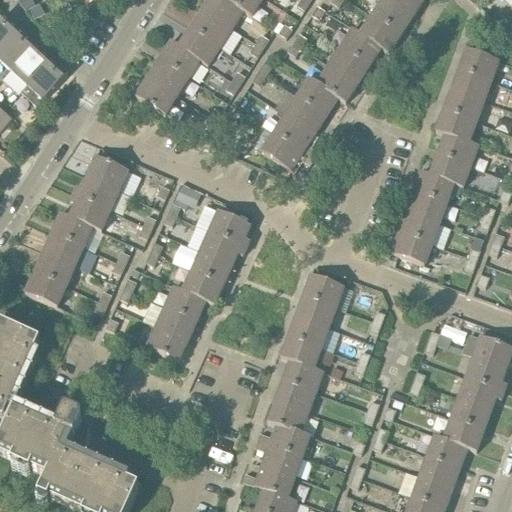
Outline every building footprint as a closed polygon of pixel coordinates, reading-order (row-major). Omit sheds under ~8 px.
[(211,0),(202,14),(232,33),(244,15),(222,1),(222,0),(211,0)] [(252,20),(263,2),(260,0),(222,0),(222,1),(244,15),(252,20)] [(343,2),(340,0),(334,0),(331,6),(338,11),(343,2)] [(384,0),(383,2),(413,21),(425,2),(422,0),(384,0)] [(311,6),(304,2),(298,11),(305,15),(311,6)] [(413,21),(383,2),(372,20),(401,39),(413,21)] [(36,9),(29,13),(35,23),(46,16),(40,6),(36,9)] [(318,9),(313,18),(320,23),(321,21),(326,14),(318,9)] [(190,32),(220,52),(232,33),(202,14),(190,32)] [(504,26),(507,18),(495,14),(492,22),(504,26)] [(0,21),(0,54),(20,33),(4,18),(0,21)] [(320,23),(313,18),(306,29),(322,39),(330,26),(321,21),(320,23)] [(372,20),(361,37),(359,39),(381,53),(381,52),(389,58),(401,39),(372,20)] [(286,29),(280,38),(287,43),(293,34),(286,29)] [(370,70),(381,53),(359,39),(361,37),(353,31),(340,51),(370,70)] [(208,70),(220,52),(190,32),(180,49),(179,50),(201,64),(200,65),(208,70)] [(0,63),(11,74),(36,48),(20,33),(0,54),(0,63)] [(294,47),(301,52),(307,43),(300,38),(294,47)] [(256,49),(263,53),(269,44),(262,40),(256,49)] [(189,82),(200,65),(201,64),(179,50),(180,49),(171,44),(159,63),(189,82)] [(301,52),(294,47),(288,56),(296,61),(301,52)] [(27,89),(52,62),(36,48),(11,74),(27,89)] [(263,53),(256,49),(250,58),(257,62),(263,53)] [(370,70),(340,51),(328,69),(358,88),(370,70)] [(458,74),(491,86),(499,64),(466,52),(458,74)] [(52,62),(27,89),(21,96),(37,111),(68,78),(52,62)] [(177,101),(189,82),(159,63),(147,81),(177,101)] [(258,76),(265,80),(271,71),(264,67),(258,76)] [(328,69),(317,86),(316,89),(338,103),(338,102),(346,107),(358,88),(328,69)] [(484,106),(491,86),(458,74),(451,94),(484,106)] [(232,85),(239,90),(245,81),(238,76),(232,85)] [(265,80),(258,76),(252,85),(259,89),(265,80)] [(177,101),(147,81),(136,100),(165,119),(177,101)] [(327,120),(338,103),(316,89),(317,86),(309,81),(297,101),(327,120)] [(239,90),(232,85),(226,94),(233,99),(239,90)] [(484,106),(451,94),(443,114),(477,127),(484,106)] [(327,120),(297,101),(285,119),(315,138),(327,120)] [(208,121),(216,126),(221,117),(214,112),(208,121)] [(4,113),(0,117),(0,136),(13,122),(4,113)] [(477,127),(443,114),(436,135),(445,138),(445,139),(469,147),(470,145),(477,127)] [(315,138),(285,119),(274,137),(314,163),(319,156),(308,149),(315,138)] [(216,126),(208,121),(203,130),(210,134),(216,126)] [(314,163),(274,137),(262,155),(291,175),(299,162),(310,169),(314,163)] [(438,158),(471,170),(479,149),(470,145),(469,147),(445,139),(438,158)] [(463,191),(471,170),(438,158),(431,178),(455,186),(454,188),(463,191)] [(96,160),(87,181),(119,195),(129,175),(96,160)] [(447,208),(454,188),(455,186),(431,178),(422,174),(413,196),(447,208)] [(119,195),(87,181),(82,193),(77,191),(73,199),(110,215),(119,195)] [(181,186),(172,207),(180,211),(185,213),(194,192),(181,186)] [(165,203),(169,193),(161,190),(157,199),(165,203)] [(502,194),(498,204),(506,207),(510,197),(502,194)] [(406,216),(439,229),(447,208),(413,196),(406,216)] [(110,215),(73,199),(70,206),(75,208),(70,220),(69,221),(93,231),(102,235),(110,215)] [(172,207),(167,217),(175,221),(180,211),(172,207)] [(483,222),(491,225),(494,215),(486,212),(483,222)] [(209,236),(246,252),(250,244),(245,242),(251,229),(218,215),(209,236)] [(52,237),(84,251),(93,231),(69,221),(70,220),(61,216),(52,237)] [(432,249),(439,229),(406,216),(399,236),(432,249)] [(175,221),(167,217),(164,226),(171,229),(175,221)] [(143,230),(151,234),(155,224),(147,220),(143,230)] [(491,225),(483,222),(479,232),(487,235),(491,225)] [(151,234),(143,230),(138,240),(147,243),(151,234)] [(243,260),(246,252),(209,236),(200,256),(232,270),(238,257),(243,260)] [(432,249),(399,236),(391,257),(424,269),(432,249)] [(43,256),(75,271),(84,251),(52,237),(43,256)] [(491,247),(500,250),(503,240),(495,237),(491,247)] [(150,257),(158,260),(163,251),(154,247),(150,257)] [(500,250),(491,247),(488,256),(496,260),(500,250)] [(468,261),(476,264),(480,255),(472,252),(468,261)] [(66,291),(75,271),(43,256),(34,276),(66,291)] [(117,266),(125,270),(129,260),(121,256),(117,266)] [(232,270),(200,256),(191,275),(223,290),(232,270)] [(158,260),(150,257),(146,266),(154,270),(158,260)] [(394,270),(398,260),(391,257),(388,268),(394,270)] [(476,264),(468,261),(464,271),(472,274),(476,264)] [(125,270),(117,266),(113,276),(121,279),(125,270)] [(191,275),(183,294),(182,296),(206,306),(215,310),(223,290),(191,275)] [(66,291),(34,276),(25,296),(57,311),(66,291)] [(480,278),(476,288),(484,291),(488,281),(480,278)] [(303,301),(336,313),(344,291),(311,279),(303,301)] [(124,293),(132,297),(137,287),(128,283),(124,293)] [(165,311),(197,326),(206,306),(182,296),(183,294),(174,290),(165,311)] [(132,297),(124,293),(120,303),(128,306),(132,297)] [(99,306),(107,309),(112,300),(103,296),(99,306)] [(329,333),(336,313),(303,301),(295,321),(329,333)] [(107,309),(99,306),(95,316),(103,319),(107,309)] [(188,345),(197,326),(165,311),(156,330),(188,345)] [(372,325),(380,328),(384,319),(376,316),(372,325)] [(329,333),(295,321),(288,341),(322,353),(329,333)] [(106,332),(114,336),(118,326),(110,323),(106,332)] [(0,421),(4,423),(8,425),(0,443),(0,456),(48,478),(40,496),(76,511),(129,511),(139,491),(60,455),(62,450),(67,448),(70,449),(82,423),(82,422),(81,421),(81,420),(80,419),(67,413),(66,413),(65,414),(64,414),(64,415),(63,415),(58,428),(17,409),(41,358),(34,355),(40,342),(0,324),(0,421)] [(380,328),(372,325),(369,335),(377,338),(380,328)] [(188,345),(156,330),(147,351),(179,365),(188,345)] [(427,346),(435,349),(439,339),(431,336),(427,346)] [(511,351),(481,340),(473,362),(506,375),(511,358),(511,351)] [(322,353),(288,341),(281,362),(290,365),(289,366),(314,375),(315,373),(322,353)] [(435,349),(427,346),(424,356),(432,358),(435,349)] [(357,366),(365,369),(369,359),(361,356),(357,366)] [(506,375),(473,362),(465,383),(504,397),(507,388),(502,386),(506,375)] [(282,386),(316,398),(324,376),(315,373),(314,375),(289,366),(282,386)] [(365,369),(357,366),(354,376),(362,379),(365,369)] [(340,381),(343,373),(333,369),(330,378),(340,381)] [(412,386),(420,389),(424,380),(416,377),(412,386)] [(458,403),(491,415),(496,402),(501,404),(504,397),(465,383),(458,403)] [(308,418),(316,398),(282,386),(275,406),(308,418)] [(420,389),(412,386),(409,396),(417,399),(420,389)] [(451,423),(484,435),(491,415),(458,403),(451,423)] [(308,418),(275,406),(267,426),(277,430),(301,439),(301,437),(308,418)] [(367,416),(375,419),(378,409),(370,406),(367,416)] [(387,412),(383,421),(391,424),(395,415),(387,412)] [(375,419),(367,416),(363,426),(371,428),(375,419)] [(476,456),(484,435),(451,423),(444,442),(443,444),(467,453),(467,452),(476,456)] [(311,440),(301,437),(301,439),(277,430),(272,442),(260,437),(257,445),(302,462),(311,440)] [(375,443),(384,446),(387,436),(379,433),(375,443)] [(426,461),(460,474),(467,453),(443,444),(444,442),(435,439),(426,461)] [(384,446),(375,443),(372,453),(380,456),(384,446)] [(302,462),(257,445),(255,452),(267,456),(262,470),(295,482),(302,462)] [(356,445),(352,455),(360,458),(364,448),(356,445)] [(419,482),(452,494),(460,474),(426,461),(419,482)] [(295,482),(262,470),(257,482),(246,478),(243,486),(263,494),(288,503),(288,501),(295,482)] [(352,480),(361,483),(364,473),(356,470),(352,480)] [(361,483),(352,480),(349,490),(357,493),(361,483)] [(412,502),(439,511),(445,511),(452,494),(419,482),(412,502)] [(294,511),(297,505),(288,501),(288,503),(263,494),(256,511),(294,511)] [(439,511),(412,502),(408,511),(439,511)]
